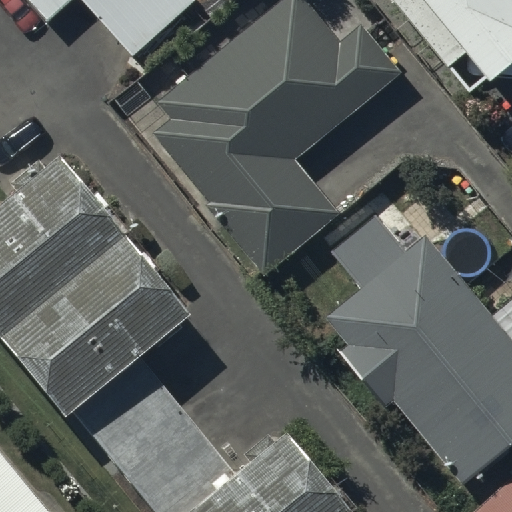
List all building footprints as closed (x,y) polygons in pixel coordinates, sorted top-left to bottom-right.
[(26,0),(44,19),(65,0),(81,0),(129,55),(191,0),(26,0)] [(338,207),(294,153),(405,63),(365,14),(343,32),(317,0),(275,0),(156,98),(171,117),(151,133),(262,269),(338,207)] [(511,0),(416,0),(481,77),(511,51),(511,0)] [(179,302),(51,140),(0,180),(0,325),(56,397),(67,389),(162,509),(157,511),(364,511),(284,410),(232,450),(140,333),(179,302)] [(374,209),(330,243),(358,277),(322,306),(345,334),(337,341),(382,397),(393,388),(460,471),(511,428),(511,291),(491,309),(424,226),(402,244),(374,209)] [(0,511),(53,511),(0,448),(0,511)] [(511,511),(511,470),(472,506),(477,511),(511,511)]
